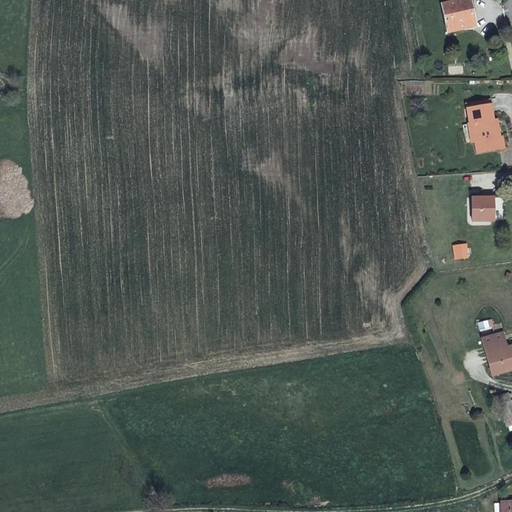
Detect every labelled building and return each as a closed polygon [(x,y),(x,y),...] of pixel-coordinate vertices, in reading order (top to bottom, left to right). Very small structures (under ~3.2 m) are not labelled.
[(468,0),(467,0),(442,5),(448,33),(475,27),(468,0)] [(473,124),(478,153),(504,148),(502,137),(496,138),(491,105),(467,109),(470,124),(473,124)] [(493,198),(472,198),(473,221),(493,221),(493,198)] [(467,256),(466,249),(456,249),(456,257),(467,256)] [(511,346),(507,348),(503,333),(499,335),(496,325),(479,329),(492,376),(511,370),(511,346)] [(506,427),(511,425),(511,406),(509,394),(495,397),(496,405),(500,404),(506,427)] [(506,511),(511,511),(511,502),(502,503),(502,511),(505,511),(506,511)]
